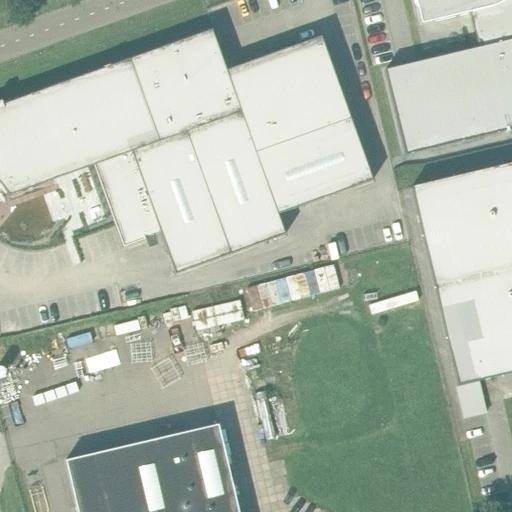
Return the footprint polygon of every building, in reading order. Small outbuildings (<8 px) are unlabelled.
[(420,0),(422,7),(416,9),(420,25),(469,13),(477,48),(384,71),(405,155),(511,129),(511,40),(506,41),(494,8),(509,0),(420,0)] [(263,67),(228,79),(240,113),(277,215),(372,182),(320,38),(296,46),(297,48),(298,48),(300,53),(274,63),(272,59),(261,63),(263,67)] [(185,133),(240,113),(228,79),(226,73),(227,73),(226,71),(225,71),(225,70),(223,71),(224,72),(220,74),(215,60),(219,58),(215,47),(211,49),(208,40),(176,52),(174,46),(175,46),(175,44),(129,60),(158,142),(185,133)] [(229,255),(185,133),(158,142),(129,60),(119,64),(120,66),(121,65),(123,71),(32,103),(30,98),(31,97),(30,96),(0,106),(0,188),(2,187),(9,197),(51,182),(50,180),(49,180),(47,174),(55,172),(57,176),(68,172),(67,168),(91,159),(122,248),(144,240),(143,237),(159,231),(174,275),(229,255)] [(277,215),(240,113),(185,133),(229,255),(284,236),(277,215)] [(511,278),(511,163),(410,188),(435,297),(511,278)] [(511,373),(511,278),(435,297),(457,387),(511,373)] [(237,511),(217,426),(64,462),(76,511),(237,511)]
